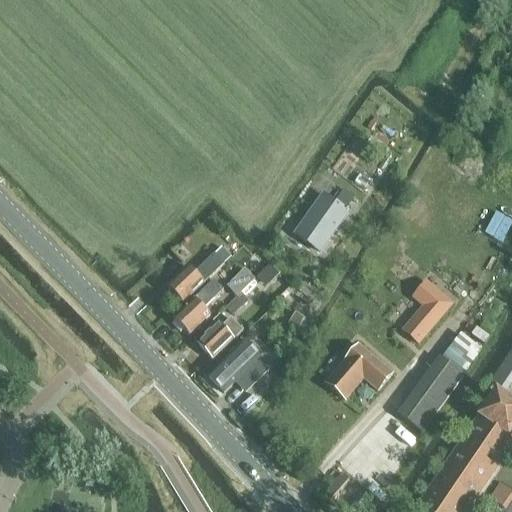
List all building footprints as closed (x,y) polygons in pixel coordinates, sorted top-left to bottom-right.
[(344,191),(337,201),(346,208),(353,198),(344,191)] [(323,196),(295,236),(320,253),(348,214),(323,196)] [(215,255),(225,264),(231,258),(222,249),(215,255)] [(257,277),(269,265),(257,255),(246,267),(257,277)] [(167,289),(170,292),(167,294),(171,298),(173,295),(183,305),(224,266),(215,256),(195,275),(188,269),(167,289)] [(257,278),(265,287),(278,275),(269,267),(257,278)] [(228,288),(237,297),(241,294),(255,281),(245,271),(228,288)] [(173,321),(189,337),(210,317),(204,310),(223,292),(214,282),(173,321)] [(423,308),(403,333),(418,346),(453,306),(427,283),(413,300),(423,308)] [(241,294),(237,297),(227,308),(233,315),(248,302),(241,294)] [(296,315),(288,327),(299,333),(306,321),(296,315)] [(197,346),(213,363),(244,334),(232,321),(223,329),(219,326),(197,346)] [(444,357),(466,374),(482,351),(460,335),(444,357)] [(243,343),(207,378),(223,395),(236,383),(245,393),(268,370),(259,360),(243,343)] [(325,385),(344,402),(363,381),(378,393),(392,376),(358,347),(325,385)] [(400,418),(421,433),(462,377),(441,362),(400,418)] [(501,383),(477,419),(416,510),(419,511),(467,511),(511,448),(511,446),(511,442),(509,440),(511,436),(511,363),(510,362),(497,380),(501,383)] [(341,475),(325,493),(332,499),(348,482),(341,475)] [(491,503),(502,510),(511,493),(500,487),(491,503)]
